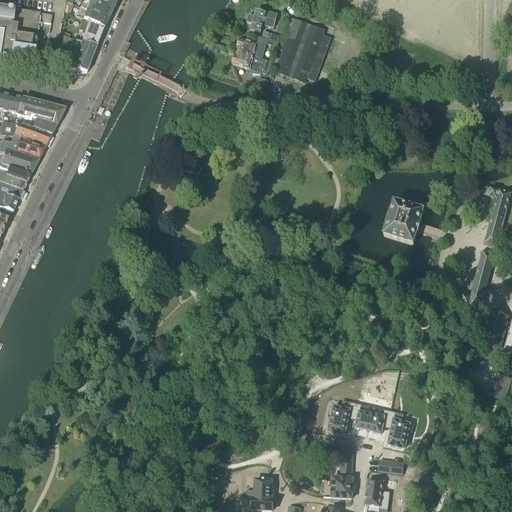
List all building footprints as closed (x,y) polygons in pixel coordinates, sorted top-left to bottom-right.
[(80,10),(86,12),(107,22),(112,13),(91,3),(84,0),(83,0),(79,9),(80,10)] [(117,0),(84,0),(91,3),(112,13),(117,0)] [(38,24),(50,25),(51,17),(39,15),(0,8),(0,60),(31,66),(38,24)] [(86,12),(80,10),(75,21),(81,23),(82,22),(103,30),(107,22),(86,12)] [(276,15),(264,12),(264,14),(255,12),(253,18),(248,17),(246,23),(251,25),(250,31),(259,34),(262,26),(272,28),(276,15)] [(324,36),(326,30),(293,20),(276,75),(307,84),(308,80),(317,83),(331,38),(324,36)] [(103,30),(82,22),(81,23),(78,32),(82,33),(81,36),(83,37),(82,40),(77,38),(75,42),(82,44),(81,44),(96,49),(99,40),(103,30)] [(268,34),(263,33),(261,39),(266,41),(267,41),(277,44),(279,37),(268,34)] [(92,58),(96,49),(81,44),(82,44),(75,42),(61,37),(61,44),(70,47),(69,50),(72,51),(70,57),(90,64),(92,58)] [(256,45),(239,40),(237,49),(238,50),(237,54),(261,61),(261,60),(267,41),(266,41),(261,39),(258,38),(256,45)] [(270,63),(261,60),(261,61),(237,54),(236,57),(235,57),(232,66),(249,71),(249,70),(252,71),(252,75),(259,75),(260,74),(267,76),(270,63)] [(68,72),(70,57),(61,55),(58,69),(66,71),(68,72)] [(86,74),(90,64),(70,57),(68,72),(86,74)] [(30,121),(34,103),(21,100),(0,95),(0,112),(16,117),(30,121)] [(46,106),(34,103),(30,121),(16,117),(13,125),(16,126),(17,126),(50,137),(64,111),(46,106)] [(16,128),(1,125),(0,129),(0,138),(11,140),(30,144),(43,149),(50,137),(17,126),(16,126),(16,128)] [(36,163),(43,149),(30,144),(11,140),(9,146),(6,145),(0,144),(0,156),(3,157),(5,152),(36,163)] [(29,177),(36,163),(5,152),(3,157),(0,166),(0,167),(9,170),(13,171),(29,177)] [(0,177),(25,185),(29,177),(13,171),(9,170),(0,167),(0,177)] [(0,177),(0,185),(21,193),(25,185),(0,177)] [(0,196),(7,198),(14,201),(17,201),(21,193),(0,185),(0,196)] [(510,195),(490,189),(490,190),(487,198),(496,200),(484,245),(496,249),(510,195)] [(18,202),(17,201),(14,201),(7,198),(0,196),(0,210),(12,215),(18,202)] [(416,235),(418,229),(420,224),(419,223),(423,212),(393,203),(390,214),(389,214),(386,225),(383,236),(412,246),(416,235)] [(141,225),(140,225),(137,232),(146,236),(150,228),(141,225)] [(459,305),(468,308),(480,311),(494,257),(482,253),(470,298),(462,295),(459,304),(459,305)] [(508,318),(491,314),(483,347),(498,351),(499,351),(508,318)] [(498,351),(483,347),(479,364),(494,368),(498,351)] [(497,376),(491,400),(505,403),(511,379),(497,376)] [(334,410),(329,434),(344,438),(348,421),(350,413),(334,410)] [(358,423),(356,431),(381,436),(382,428),(387,429),(389,422),(384,421),(359,415),(358,423)] [(392,431),(388,447),(404,450),(409,426),(394,423),(392,431)] [(332,479),(331,499),(351,500),(352,480),(351,480),(351,474),(341,474),(341,480),(332,479)] [(368,481),(365,506),(380,508),(383,483),(368,481)] [(253,501),(252,511),(256,511),(272,511),(273,502),(271,502),(272,483),(256,482),(255,501),(253,501)]
